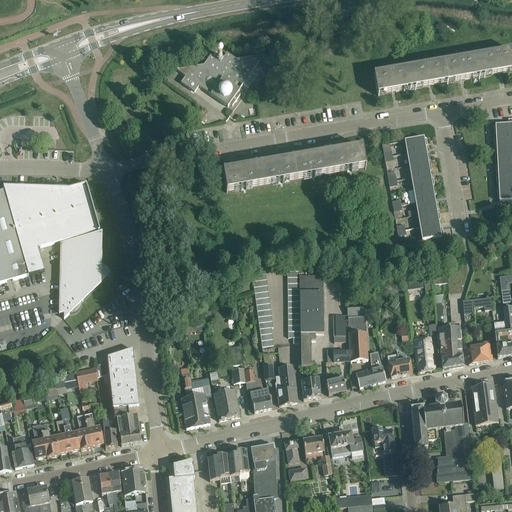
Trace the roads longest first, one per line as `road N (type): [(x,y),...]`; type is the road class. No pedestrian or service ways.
road 1 (residential): [(106,167),(441,110)]
road 2 (unclassified): [(155,454),(137,273),(106,167)]
road 3 (residential): [(155,454),(403,392)]
road 4 (residential): [(0,486),(155,454)]
road 5 (residential): [(462,233),(441,110)]
road 6 (secondary): [(179,15),(59,42)]
road 7 (secondary): [(65,57),(179,15)]
road 8 (residential): [(403,392),(411,511)]
